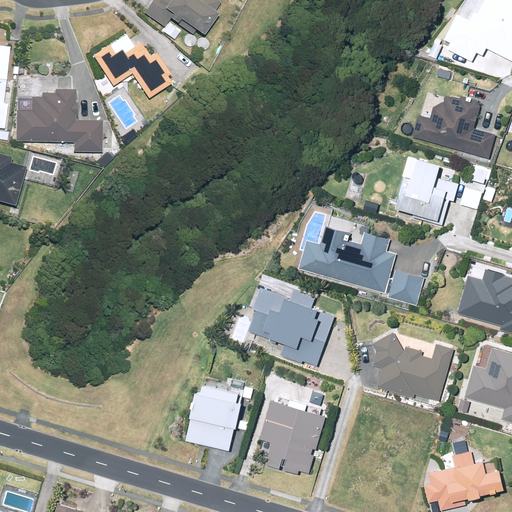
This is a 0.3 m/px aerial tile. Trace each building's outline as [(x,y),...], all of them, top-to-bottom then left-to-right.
[(147,0),(141,9),(162,24),(169,14),(176,20),(176,21),(190,31),(194,25),(199,29),(214,8),(212,6),(216,0),(147,0)] [(511,60),(511,1),(508,0),(487,0),(479,16),(475,14),(471,23),(458,17),(447,41),(451,43),(448,50),(473,61),(475,55),(483,58),(487,48),(511,60)] [(481,0),(466,0),(461,8),(471,15),(481,0)] [(211,40),(184,34),(181,45),(208,51),(211,40)] [(89,52),(110,82),(129,69),(145,94),(168,78),(163,71),(166,68),(151,47),(146,51),(137,39),(130,43),(129,42),(119,48),(116,44),(110,48),(105,40),(89,52)] [(14,138),(71,139),(71,148),(99,149),(100,118),(73,117),(73,113),(75,113),(75,99),(73,99),(73,86),(53,86),(53,90),(40,90),(40,95),(29,94),(29,97),(17,96),(17,108),(14,108),(14,138)] [(412,138),(488,159),(495,136),(474,130),(479,109),(476,102),(460,97),(459,102),(445,98),(443,105),(442,104),(433,109),(429,121),(418,117),(412,138)] [(54,151),(65,154),(67,146),(57,144),(54,151)] [(12,161),(0,158),(0,203),(16,208),(25,169),(11,166),(12,161)] [(441,165),(417,158),(416,161),(412,160),(397,208),(416,215),(415,219),(443,228),(451,202),(455,203),(460,186),(436,178),(441,165)] [(305,243),(298,271),(385,294),(395,256),(385,254),(389,242),(364,235),(360,247),(345,243),(347,236),(325,230),(320,247),(305,243)] [(470,279),(460,314),(503,326),(502,331),(511,334),(511,278),(484,270),(480,282),(470,279)] [(423,279),(395,272),(388,299),(416,306),(423,279)] [(295,292),(291,302),(270,294),(264,312),(258,310),(252,328),(264,333),(264,331),(289,340),(284,353),(301,359),(302,357),(316,362),(324,341),(311,336),(314,327),(327,331),(332,318),(315,312),(316,310),(310,307),(313,299),(295,292)] [(439,402),(452,352),(436,347),(432,360),(402,352),(392,335),(373,346),(376,352),(372,367),(382,370),(377,388),(413,398),(414,395),(439,402)] [(476,366),(466,398),(506,410),(502,423),(511,425),(511,355),(494,350),(488,370),(476,366)] [(232,453),(245,398),(201,387),(188,443),(232,453)] [(305,474),(321,421),(272,407),(262,440),(273,444),(268,463),(305,474)] [(453,457),(456,468),(430,475),(432,483),(423,485),(428,505),(438,502),(440,511),(470,504),(471,508),(484,504),(483,502),(508,496),(502,472),(488,476),(485,464),(477,466),(474,452),(453,457)] [(96,511),(85,508),(86,504),(61,496),(55,511),(96,511)]
